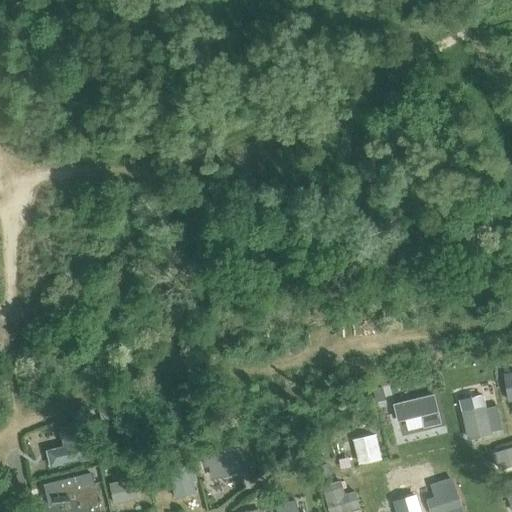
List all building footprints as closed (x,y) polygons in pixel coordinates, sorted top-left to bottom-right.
[(382,387),(373,389),(376,401),(385,399),(382,387)] [(492,435),(486,407),(461,412),(468,440),(492,435)] [(437,447),(455,441),(446,414),(429,419),(437,447)] [(63,446),(46,450),(50,468),(93,458),(88,440),(81,442),(77,424),(59,428),(63,446)] [(360,463),(380,458),(374,435),(355,440),(360,463)] [(511,442),(494,449),(500,469),(511,465),(511,442)] [(212,476),(244,470),(240,449),(208,455),(212,476)] [(191,480),(195,479),(191,464),(168,470),(176,498),(195,493),(191,480)] [(395,491),(422,487),(418,469),(392,474),(395,491)] [(126,480),(110,484),(115,504),(138,498),(131,471),(124,472),(126,480)] [(94,477),(72,481),(78,511),(86,511),(100,509),(94,477)] [(297,483),(272,488),(276,505),(300,499),(297,483)] [(427,500),(431,511),(444,511),(460,507),(455,491),(427,500)] [(330,511),(341,511),(359,507),(355,492),(327,500),(330,511)] [(270,494),(260,495),(261,504),(271,503),(270,494)] [(68,511),(66,502),(33,510),(33,511),(68,511)]
